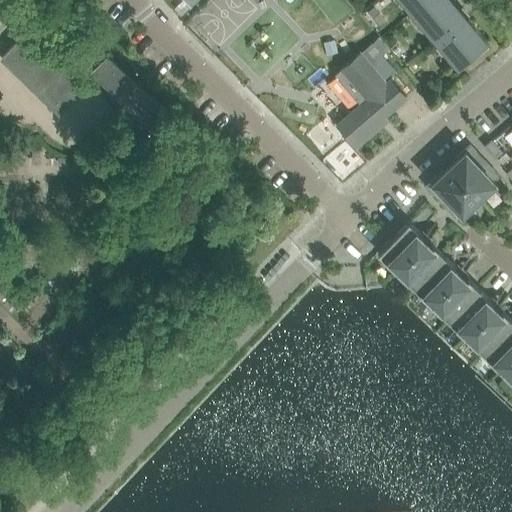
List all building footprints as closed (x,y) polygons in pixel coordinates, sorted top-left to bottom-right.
[(405,0),(414,11),(427,0),(405,0)] [(453,0),(427,0),(414,11),(457,62),(485,38),(468,17),(461,8),(453,0)] [(385,25),(380,29),(385,34),(390,31),(385,25)] [(27,31),(10,47),(11,48),(17,54),(15,57),(46,86),(40,92),(39,92),(39,93),(40,94),(58,111),(71,98),(77,91),(78,91),(83,86),(83,85),(27,31)] [(337,51),(334,39),(324,42),(327,54),(337,51)] [(356,54),(334,73),(360,104),(336,124),(356,146),(358,144),(381,125),(378,121),(387,113),(406,96),(390,78),(385,82),(383,79),(370,64),(360,52),(359,52),(357,49),(354,52),(356,54)] [(374,61),(370,64),(383,79),(393,69),(378,51),(371,58),(374,61)] [(405,53),(401,57),(405,62),(409,58),(405,53)] [(106,56),(92,71),(106,84),(111,89),(106,93),(142,127),(146,122),(151,127),(165,112),(107,56),(106,56)] [(322,69),(327,75),(330,72),(325,66),(322,69)] [(427,83),(423,89),(431,94),(434,88),(427,83)] [(277,100),(271,106),(281,116),(288,110),(285,108),(280,102),(277,100)] [(491,140),(485,145),(494,156),(500,151),(492,141),(491,140)] [(454,160),(448,165),(478,196),(494,181),(492,178),(497,173),(477,152),(476,152),(472,157),(468,153),(469,152),(465,148),(453,159),(454,160)] [(442,169),(430,180),(434,185),(435,184),(438,188),(434,192),(433,193),(448,209),(454,214),(459,209),(461,212),(464,209),(478,196),(448,165),(443,170),(442,169)] [(408,219),(377,251),(378,252),(390,263),(391,261),(397,267),(423,239),(425,238),(419,232),(420,230),(409,219),(408,219)] [(423,239),(397,267),(403,272),(401,274),(413,285),(444,253),(432,242),(430,243),(425,238),(423,239)] [(444,253),(413,285),(424,296),(426,294),(432,300),(458,272),(459,271),(453,265),(455,264),(444,253)] [(458,272),(432,300),(438,305),(436,307),(448,318),(478,286),(467,275),(465,276),(459,271),(458,272)] [(478,286),(448,318),(459,329),(461,327),(467,333),(493,305),(494,304),(488,299),(490,297),(478,286)] [(493,305),(467,333),(472,338),(471,340),(483,351),(511,320),(511,317),(502,308),(500,310),(494,304),(493,305)] [(511,320),(483,351),(494,362),(496,361),(502,366),(511,355),(511,320)] [(511,355),(502,366),(508,372),(506,374),(511,379),(511,355)]
